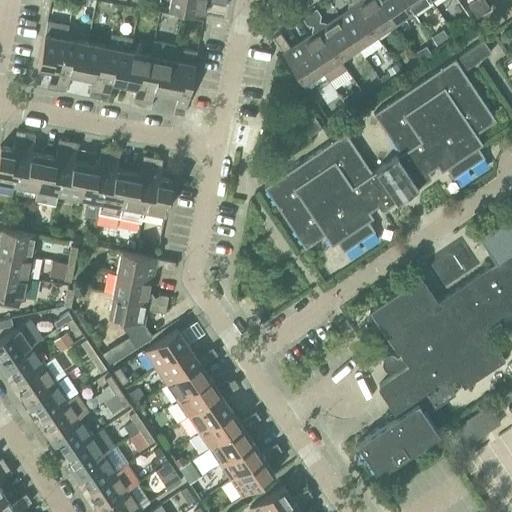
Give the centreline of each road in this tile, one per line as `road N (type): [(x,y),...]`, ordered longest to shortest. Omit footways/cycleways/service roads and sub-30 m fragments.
road 1 (residential): [(246,360),(511,187)]
road 2 (residential): [(246,360),(194,283),(218,142)]
road 3 (residential): [(218,142),(0,105)]
road 4 (residential): [(349,511),(246,360)]
road 5 (residential): [(218,142),(243,23)]
